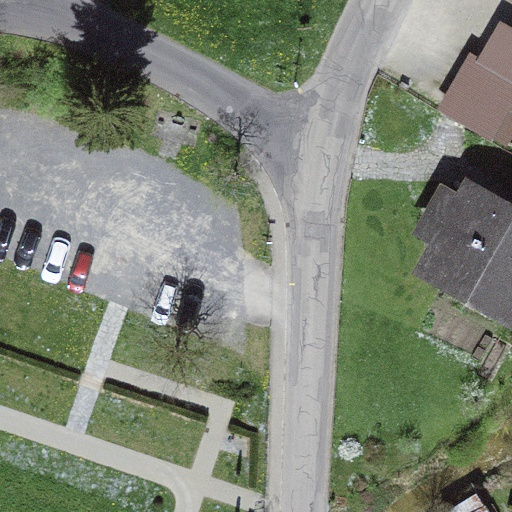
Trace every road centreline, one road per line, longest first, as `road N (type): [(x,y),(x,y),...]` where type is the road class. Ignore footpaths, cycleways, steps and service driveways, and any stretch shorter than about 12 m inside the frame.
road 1 (residential): [(303,511),(326,148)]
road 2 (unclassified): [(326,148),(75,19),(0,8)]
road 3 (unclassified): [(326,148),(372,0)]
